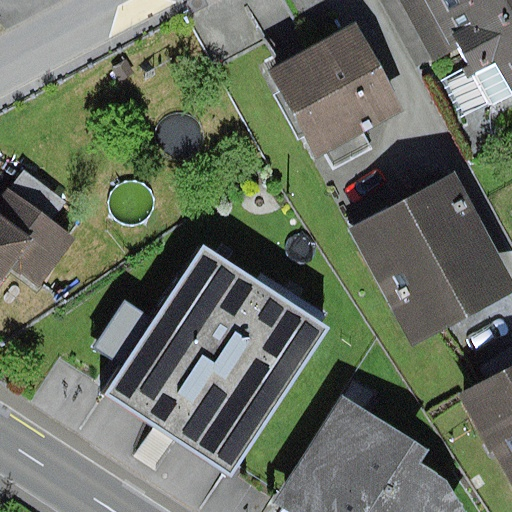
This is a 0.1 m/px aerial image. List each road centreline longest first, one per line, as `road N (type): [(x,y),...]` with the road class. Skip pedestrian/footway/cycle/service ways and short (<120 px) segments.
road 1 (residential): [(126,0),(0,67)]
road 2 (tertiary): [(0,439),(110,511)]
